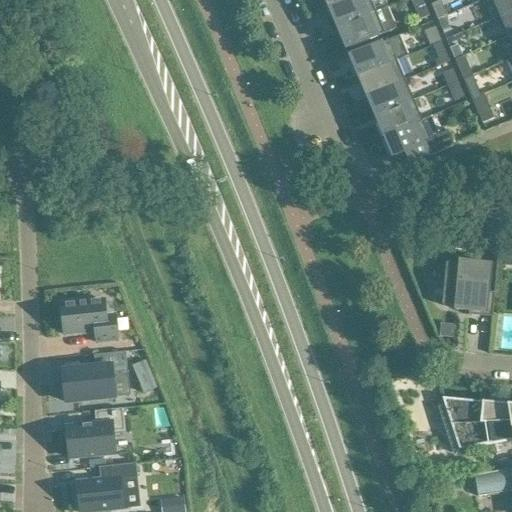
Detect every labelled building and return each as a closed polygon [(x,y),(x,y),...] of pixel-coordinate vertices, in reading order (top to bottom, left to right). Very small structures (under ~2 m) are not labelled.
[(351,0),(325,0),(330,9),(351,0)] [(338,29),(377,13),(371,0),(351,0),(330,9),(338,29)] [(425,5),(422,0),(413,0),(417,9),(425,5)] [(446,17),(438,0),(430,0),(438,20),(446,17)] [(511,0),(495,0),(502,16),(511,12),(511,0)] [(388,8),(377,13),(338,29),(347,50),(397,28),(388,8)] [(511,36),(511,35),(511,12),(502,16),(511,36)] [(446,17),(438,20),(443,31),(450,28),(446,17)] [(441,43),(436,32),(429,35),(434,46),(441,43)] [(400,36),(388,40),(350,57),(359,77),(397,61),(409,56),(400,36)] [(449,62),(441,43),(434,46),(442,65),(449,62)] [(458,45),(450,48),(455,60),(463,57),(458,45)] [(471,77),(463,57),(455,60),(464,80),(471,77)] [(368,97),(406,81),(397,61),(359,77),(368,97)] [(458,83),(453,71),(446,74),(451,86),(458,83)] [(480,96),(471,77),(464,80),(472,100),(480,96)] [(414,101),(406,81),(368,97),(376,117),(414,101)] [(463,93),(458,83),(451,86),(455,97),(463,93)] [(484,95),(480,96),(472,100),(482,123),(493,118),(484,95)] [(423,121),(414,101),(376,117),(385,137),(423,121)] [(431,140),(423,121),(385,137),(394,158),(407,152),(411,163),(454,145),(449,133),(431,140)] [(488,293),(490,265),(461,262),(460,265),(448,264),(444,306),(457,307),(456,310),(470,311),(469,315),(493,318),(496,293),(488,293)] [(106,315),(104,300),(62,305),(66,336),(96,332),(98,344),(117,341),(115,328),(114,314),(106,315)] [(128,374),(126,352),(94,356),(96,368),(64,371),(65,379),(64,379),(65,395),(66,395),(67,403),(115,398),(113,375),(128,374)] [(146,361),(132,366),(143,394),(157,388),(146,361)] [(511,441),(511,405),(443,399),(460,450),(511,441)] [(125,432),(123,409),(95,412),(96,425),(92,425),(83,425),(83,426),(67,428),(70,459),(116,454),(113,433),(125,432)] [(102,480),(78,482),(81,511),(102,511),(127,509),(124,478),(137,477),(136,464),(101,468),(102,480)] [(511,469),(475,476),(479,497),(511,492),(511,491),(511,469)] [(185,511),(184,499),(160,501),(161,511),(185,511)]
